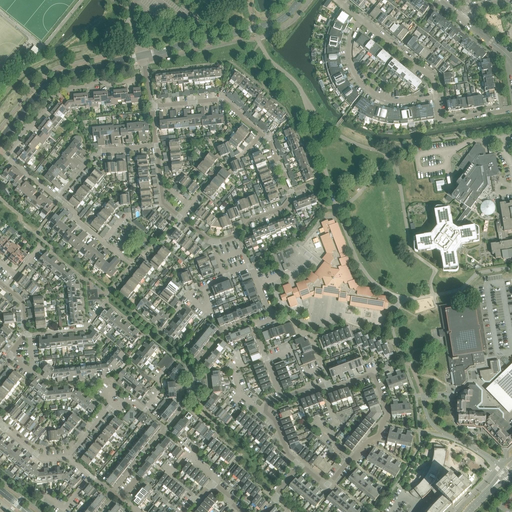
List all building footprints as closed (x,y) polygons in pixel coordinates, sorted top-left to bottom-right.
[(364,5),(362,3),(358,0),(349,0),(359,7),(361,9),(364,5)] [(413,10),(414,9),(421,0),(420,0),(414,0),(410,5),(409,7),(413,10)] [(418,12),(424,5),(422,3),(423,2),(421,0),(414,9),(418,12)] [(429,7),(430,7),(428,5),(427,7),(424,5),(418,12),(417,14),(421,17),(426,11),(429,7)] [(374,18),(380,11),(376,7),(369,16),(371,17),(373,19),(374,18)] [(352,19),(341,9),(336,15),(348,23),(349,21),(350,22),(352,19)] [(377,22),(384,14),(380,11),(374,18),(373,19),(375,21),(377,22)] [(431,25),(433,23),(438,16),(436,14),(437,13),(435,11),(435,12),(431,16),(427,22),(431,25)] [(381,26),(388,17),(384,14),(377,22),(381,26)] [(348,23),(336,15),(333,21),(346,28),(348,25),(347,24),(348,23)] [(385,29),(392,20),(394,18),(390,15),(388,17),(381,26),(385,29)] [(437,26),(443,18),(442,17),(441,18),(438,16),(433,23),(437,26)] [(389,32),(396,24),(398,21),(394,18),(392,20),(385,29),(389,32)] [(441,29),(446,22),(444,20),(445,19),(443,18),(437,26),(441,29)] [(346,28),(333,21),(330,20),(327,27),(330,28),(343,33),(343,31),(344,32),(346,28)] [(445,33),(451,24),(450,23),(449,24),(446,22),(441,29),(445,33)] [(393,35),(400,27),(396,24),(389,32),(393,35)] [(449,36),(454,29),(452,27),(453,25),(451,24),(445,33),(449,36)] [(398,37),(405,28),(402,25),(400,27),(393,35),(397,38),(398,37)] [(342,35),(343,33),(330,28),(327,35),(342,39),(343,35),(342,35)] [(401,42),(408,33),(409,31),(405,28),(398,37),(397,38),(401,42)] [(453,39),(459,31),(458,29),(456,31),(454,29),(449,36),(453,39)] [(457,42),(462,35),(460,33),(461,32),(459,31),(453,39),(457,42)] [(341,43),(342,39),(327,35),(326,42),(340,44),(340,42),(341,43)] [(360,46),(367,38),(363,35),(356,43),(360,46)] [(460,46),(467,37),(466,36),(465,37),(462,35),(457,42),(460,46)] [(416,36),(407,46),(409,48),(411,50),(412,48),(418,41),(417,40),(418,39),(418,37),(416,36)] [(464,49),(470,42),(468,40),(469,38),(467,37),(460,46),(464,49)] [(364,50),(371,41),(367,38),(360,46),(364,50)] [(368,53),(375,44),(371,41),(364,50),(368,53)] [(412,48),(411,50),(413,51),(415,53),(422,44),(418,41),(412,48)] [(339,46),(340,44),(326,42),(325,49),(340,50),(340,46),(339,46)] [(468,52),(475,44),(474,42),(472,43),(470,42),(464,49),(468,52)] [(372,56),(379,48),(375,44),(368,53),(372,56)] [(422,44),(415,53),(417,54),(419,56),(420,55),(426,48),(422,44)] [(472,55),(478,48),(476,46),(477,45),(475,44),(468,52),(472,55)] [(30,51),(37,56),(41,51),(35,46),(30,51)] [(376,59),(383,51),(379,48),(372,56),(376,59)] [(420,55),(419,56),(421,58),(423,59),(430,51),(426,48),(420,55)] [(476,58),(483,50),(481,49),(480,50),(478,48),(472,55),(476,58)] [(488,57),(486,54),(484,52),(485,51),(483,50),(476,58),(480,62),(488,57)] [(380,62),(387,54),(383,51),(376,59),(380,62)] [(430,51),(423,59),(424,61),(427,62),(428,61),(434,54),(430,51)] [(428,61),(427,62),(429,64),(431,66),(438,57),(440,55),(436,52),(434,54),(428,61)] [(384,66),(391,57),(387,54),(380,62),(384,66)] [(438,57),(431,66),(432,67),(435,69),(436,68),(442,60),(444,58),(440,55),(438,57)] [(341,61),(340,57),(339,57),(339,56),(325,56),(322,56),(322,63),(323,64),(326,64),(341,61)] [(490,63),(490,60),(488,57),(480,62),(481,67),(492,65),(491,63),(490,63)] [(391,71),(398,63),(394,60),(387,68),(391,71)] [(436,68),(435,69),(437,71),(439,72),(446,64),(442,60),(436,68)] [(341,67),(340,66),(341,65),(341,61),(326,64),(327,71),(341,67)] [(395,75),(402,66),(398,63),(391,71),(395,75)] [(446,64),(439,72),(440,73),(443,75),(444,75),(449,72),(453,70),(453,69),(453,68),(452,68),(452,67),(451,67),(450,67),(446,64)] [(399,78),(406,70),(402,66),(395,75),(399,78)] [(329,78),(344,72),(342,68),(341,69),(341,67),(327,71),(329,78)] [(224,75),(223,71),(223,69),(222,70),(220,70),(220,69),(215,69),(216,78),(221,78),(221,77),(223,76),(223,77),(224,75)] [(403,81),(410,73),(406,70),(399,78),(403,81)] [(235,83),(241,76),(237,72),(236,73),(234,72),(232,73),(230,76),(230,77),(232,78),(231,79),(235,83)] [(332,84),(345,78),(344,76),(345,76),(344,72),(329,78),(332,84)] [(444,75),(443,75),(443,78),(443,80),(454,79),(453,73),(451,74),(449,72),(444,75)] [(407,84),(414,76),(410,73),(403,81),(407,84)] [(240,86),(245,79),(241,76),(235,83),(240,86)] [(411,87),(418,79),(414,76),(407,84),(411,87)] [(336,90),(336,91),(349,82),(346,79),(345,78),(332,84),(333,85),(332,85),(335,90),(336,90)] [(244,90),(249,82),(245,79),(240,86),(244,90)] [(415,91),(420,85),(422,82),(418,79),(411,87),(415,91)] [(248,93),(253,86),(249,82),(244,90),(248,93)] [(340,96),(351,88),(350,86),(351,86),(349,82),(336,91),(340,96)] [(252,96),(258,89),(253,86),(248,93),(252,96)] [(345,102),(356,91),(353,88),(352,89),(351,88),(340,96),(345,102)] [(142,99),(141,89),(133,89),(134,96),(131,96),(132,103),(138,103),(137,99),(142,99)] [(259,98),(261,95),(262,93),(258,89),(252,96),(256,100),(258,97),(259,98)] [(132,103),(131,96),(128,96),(128,90),(121,91),(122,101),(125,100),(126,104),(132,103)] [(122,101),(121,91),(114,91),(114,98),(111,98),(112,105),(118,105),(118,101),(122,101)] [(350,107),(359,96),(358,95),(359,94),(356,91),(345,102),(350,107)] [(111,98),(108,98),(108,92),(101,93),(102,103),(102,106),(106,105),(106,106),(112,105),(111,98)] [(102,103),(101,93),(94,93),(94,100),(91,100),(92,107),(98,106),(98,103),(102,103)] [(82,107),(86,107),(86,108),(92,107),(91,100),(88,100),(88,94),(81,95),(82,107)] [(68,102),(72,109),(78,109),(78,108),(82,107),(81,95),(74,95),(74,101),(68,102)] [(257,108),(265,98),(261,95),(259,98),(258,97),(256,100),(253,104),(257,108)] [(257,108),(261,111),(263,109),(269,102),(265,98),(257,108)] [(359,113),(368,101),(364,99),(362,98),(353,109),(359,113)] [(366,117),(372,105),(370,104),(371,103),(368,101),(359,113),(366,117)] [(55,108),(64,116),(66,113),(68,114),(72,109),(68,102),(64,107),(59,103),(55,108)] [(268,112),(273,105),(269,102),(263,109),(268,112)] [(372,120),(378,106),(374,104),(373,105),(372,105),(366,117),(372,120)] [(272,115),(277,108),(273,105),(268,112),(272,115)] [(434,120),(432,106),(430,106),(430,105),(425,106),(428,121),(434,120)] [(379,122),(383,109),(381,108),(381,107),(378,106),(372,120),(373,120),(379,122)] [(428,121),(425,106),(420,107),(420,108),(419,108),(421,122),(428,121)] [(224,125),(223,116),(219,116),(218,107),(215,107),(216,125),(224,125)] [(421,122),(419,108),(417,108),(417,107),(412,108),(414,123),(421,122)] [(53,120),(59,125),(63,120),(62,119),(65,116),(64,116),(55,108),(51,114),(55,118),(53,120)] [(205,117),(204,108),(201,108),(201,112),(201,115),(202,126),(202,127),(209,126),(209,117),(205,117)] [(274,121),(282,112),(277,108),(272,115),(270,118),(274,121)] [(386,124),(389,109),(385,108),(384,109),(383,109),(379,122),(386,124)] [(414,123),(412,108),(407,109),(407,110),(406,110),(408,124),(414,123)] [(393,125),(394,111),(392,111),(393,110),(389,109),(386,124),(393,125)] [(189,127),(188,117),(187,113),(187,110),(184,110),(185,120),(181,120),(181,129),(189,128),(189,127)] [(177,120),(176,111),(173,111),(174,129),(181,129),(181,120),(177,120)] [(168,130),(167,121),(163,122),(162,112),(159,113),(161,131),(168,130)] [(289,119),(285,116),(286,115),(282,112),(274,121),(276,123),(278,120),(280,122),(282,124),(289,119)] [(196,127),(194,116),(188,117),(189,127),(196,127)] [(59,125),(53,120),(52,122),(47,119),(43,124),(50,130),(53,127),(55,130),(59,125)] [(141,124),(143,142),(146,141),(145,132),(149,132),(148,123),(148,120),(141,121),(141,124)] [(238,130),(247,137),(250,133),(247,131),(249,129),(242,123),(240,125),(240,127),(238,130)] [(48,133),(50,130),(43,124),(38,129),(43,133),(41,135),(47,140),(51,136),(48,133)] [(143,142),(141,124),(134,125),(135,133),(139,133),(140,142),(143,142)] [(294,134),(292,129),(290,124),(284,129),(285,132),(284,132),(286,137),(294,134)] [(132,143),(131,134),(135,133),(134,125),(127,126),(129,136),(129,140),(129,143),(132,143)] [(115,138),(114,127),(114,126),(106,126),(106,128),(107,136),(111,136),(112,145),(115,145),(115,141),(115,138)] [(129,136),(127,126),(120,127),(121,137),(129,136)] [(101,146),(99,128),(93,129),(93,137),(97,137),(98,146),(101,146)] [(105,146),(104,136),(107,136),(106,128),(99,128),(101,146),(105,146)] [(236,135),(243,140),(244,140),(247,137),(238,130),(238,129),(237,130),(235,132),(235,133),(237,134),(236,135)] [(47,140),(41,135),(39,138),(34,134),(30,140),(38,146),(40,143),(43,145),(47,140)] [(296,139),(294,134),(286,137),(288,142),(296,139)] [(243,140),(236,135),(235,136),(235,135),(232,139),(240,145),(243,142),(242,141),(243,140)] [(80,148),(82,145),(81,144),(82,143),(82,142),(82,141),(82,140),(82,139),(81,139),(80,138),(80,137),(79,137),(78,137),(77,137),(76,137),(75,137),(74,138),(73,139),(73,140),(72,141),(73,142),(73,143),(71,145),(85,157),(87,154),(80,148)] [(240,145),(232,139),(229,142),(228,142),(227,143),(230,147),(233,146),(237,149),(240,145)] [(298,144),(296,139),(288,142),(286,143),(288,148),(290,147),(298,144)] [(35,149),(38,146),(30,140),(25,145),(30,149),(28,151),(34,156),(38,151),(35,149)] [(229,154),(227,149),(230,147),(227,143),(225,144),(226,145),(222,147),(225,156),(229,154)] [(300,149),(298,144),(290,147),(292,153),(294,152),(294,151),(300,149)] [(451,271),(452,272),(455,272),(456,271),(457,271),(457,270),(458,270),(458,269),(458,268),(456,260),(455,252),(461,244),(477,241),(477,240),(476,236),(476,234),(477,234),(478,234),(478,233),(478,230),(478,229),(478,228),(477,228),(477,227),(476,227),(475,227),(462,229),(457,230),(456,229),(465,216),(466,216),(468,213),(469,211),(471,209),(476,202),(478,204),(481,205),(482,206),(482,207),(482,208),(482,209),(482,210),(482,211),(483,212),(483,213),(484,213),(484,214),(485,214),(486,214),(487,215),(488,215),(489,214),(490,214),(491,214),(492,213),(493,214),(499,219),(500,221),(499,221),(498,221),(496,223),(497,233),(498,233),(498,236),(498,237),(499,241),(498,241),(497,241),(498,244),(496,244),(496,243),(490,244),(492,255),(492,254),(495,254),(495,257),(496,259),(503,258),(503,259),(511,258),(511,240),(506,242),(505,232),(511,230),(511,201),(507,202),(508,205),(505,205),(505,203),(500,204),(502,215),(500,216),(499,215),(495,212),(493,211),(494,210),(494,209),(494,208),(494,207),(493,206),(492,204),(491,204),(491,203),(489,203),(488,202),(487,202),(486,203),(485,203),(484,204),(483,203),(478,200),(478,199),(479,197),(487,186),(486,177),(488,177),(499,175),(496,160),(495,154),(486,155),(483,156),(482,156),(479,157),(479,156),(479,155),(479,154),(483,154),(482,148),(476,144),(467,157),(465,159),(463,161),(459,168),(463,171),(463,172),(459,176),(461,178),(459,181),(456,184),(458,185),(455,189),(453,191),(452,190),(448,195),(453,199),(460,204),(461,203),(464,205),(462,208),(465,211),(460,217),(458,220),(458,221),(456,224),(452,225),(449,207),(441,207),(438,207),(437,208),(436,208),(436,209),(435,209),(435,210),(435,211),(436,220),(438,227),(432,235),(416,238),(416,240),(417,243),(417,245),(416,245),(415,245),(414,246),(415,249),(415,250),(415,251),(416,251),(416,252),(417,252),(418,252),(431,250),(435,249),(441,253),(444,270),(449,270),(451,269),(451,270),(451,271)] [(85,157),(71,145),(67,151),(74,156),(76,153),(83,159),(85,157)] [(225,156),(222,147),(217,148),(219,153),(217,154),(220,159),(221,158),(221,157),(225,156)] [(304,153),(302,148),(300,149),(294,151),(294,152),(296,157),(304,153)] [(34,156),(28,151),(26,153),(22,149),(17,155),(25,161),(28,158),(30,160),(34,156)] [(79,165),(71,159),(74,156),(67,151),(62,156),(63,157),(63,156),(76,168),(79,165)] [(251,156),(252,160),(263,156),(261,152),(251,156)] [(220,159),(217,154),(214,157),(210,153),(207,157),(215,163),(218,160),(220,159)] [(306,158),(304,153),(296,157),(297,162),(306,158)] [(76,168),(63,156),(63,157),(59,162),(67,168),(69,165),(75,170),(76,168)] [(265,160),(263,156),(252,160),(254,164),(265,160)] [(215,163),(207,157),(204,160),(205,161),(204,162),(211,167),(211,166),(212,167),(215,163)] [(308,164),(306,158),(297,162),(299,167),(308,164)] [(244,169),(241,163),(240,163),(239,160),(235,162),(238,171),(239,174),(244,172),(243,169),(244,169)] [(265,160),(254,164),(253,165),(255,169),(257,168),(266,165),(265,160)] [(59,162),(54,167),(65,176),(68,178),(70,176),(64,171),(67,168),(59,162)] [(211,167),(204,162),(203,162),(200,165),(208,172),(211,168),(210,168),(211,167)] [(238,171),(235,162),(230,164),(232,169),(230,171),(233,175),(234,174),(234,173),(238,171)] [(112,174),(110,164),(106,164),(106,169),(103,171),(106,176),(107,175),(107,174),(112,174)] [(310,169),(308,164),(299,167),(301,172),(310,169)] [(208,172),(200,165),(197,169),(205,175),(208,172)] [(267,169),(268,169),(266,165),(257,168),(258,172),(257,173),(257,174),(259,173),(267,170),(267,169)] [(12,179),(18,172),(13,167),(9,172),(6,170),(2,176),(7,180),(9,177),(12,179)] [(65,176),(54,167),(49,172),(56,178),(58,175),(66,181),(68,178),(65,176)] [(106,176),(103,171),(100,172),(96,169),(94,173),(103,181),(106,176)] [(233,175),(230,171),(227,172),(223,169),(220,173),(228,179),(231,175),(232,176),(233,175)] [(312,174),(310,169),(301,172),(303,177),(312,174)] [(270,175),(268,171),(267,170),(259,173),(260,174),(259,174),(261,179),(270,175)] [(20,181),(24,176),(18,172),(12,179),(15,182),(13,185),(17,188),(18,188),(20,185),(23,183),(20,181)] [(61,186),(54,180),(56,178),(49,172),(45,178),(59,189),(61,186)] [(181,185),(187,177),(184,175),(185,174),(183,172),(179,175),(180,178),(177,182),(181,185)] [(103,181),(94,173),(91,177),(91,178),(99,185),(103,181)] [(228,179),(220,173),(217,176),(218,176),(217,177),(224,183),(224,182),(225,183),(228,179)] [(314,179),(312,174),(303,177),(305,182),(314,179)] [(272,179),(270,175),(261,179),(262,183),(263,183),(263,184),(271,180),(272,179)] [(186,188),(191,181),(190,181),(191,180),(187,177),(181,185),(185,188),(185,187),(186,188)] [(213,181),(221,187),(223,189),(226,185),(223,183),(224,183),(217,177),(217,178),(216,178),(213,181)] [(99,185),(91,178),(90,178),(87,181),(95,188),(97,184),(99,185)] [(260,184),(261,185),(262,190),(265,189),(274,185),(272,181),(271,180),(263,184),(263,183),(262,183),(260,184)] [(441,185),(445,185),(445,180),(437,181),(437,191),(442,191),(441,185)] [(95,188),(87,181),(83,185),(84,186),(90,192),(91,191),(91,192),(95,188)] [(190,192),(196,184),(192,181),(192,182),(191,181),(186,188),(186,189),(190,192)] [(221,187),(213,181),(210,185),(211,185),(210,186),(217,191),(218,191),(221,187)] [(25,195),(31,187),(26,182),(22,187),(20,185),(18,188),(17,188),(15,191),(20,195),(22,192),(25,195)] [(193,195),(199,187),(196,184),(190,192),(193,195)] [(276,190),(274,185),(265,189),(266,194),(267,193),(267,194),(275,191),(275,190),(276,190)] [(90,192),(84,186),(83,187),(82,186),(80,190),(88,196),(89,198),(92,194),(90,192)] [(216,192),(217,191),(210,186),(210,187),(209,186),(206,190),(214,196),(215,197),(216,196),(216,193),(217,192),(216,192)] [(35,198),(33,196),(37,191),(31,187),(25,195),(25,196),(27,197),(28,197),(25,201),(25,202),(29,205),(31,204),(35,198)] [(88,196),(80,190),(76,194),(77,194),(77,195),(83,200),(84,200),(88,196)] [(214,196),(206,190),(203,193),(211,199),(214,196)] [(278,196),(276,191),(276,192),(275,191),(267,194),(268,195),(267,195),(269,199),(278,196)] [(259,204),(255,193),(250,195),(251,197),(254,206),(259,204)] [(41,207),(47,200),(42,195),(38,200),(35,198),(31,204),(36,208),(38,205),(41,207)] [(83,200),(77,195),(76,196),(75,195),(73,198),(80,205),(83,202),(83,201),(83,200)] [(280,200),(278,196),(269,199),(270,204),(280,200)] [(254,206),(251,197),(246,199),(246,200),(249,208),(250,208),(254,206)] [(312,205),(309,197),(304,199),(307,207),(312,205)] [(80,205),(73,198),(69,202),(77,209),(80,205)] [(249,208),(246,200),(245,200),(245,199),(241,201),(245,210),(248,209),(248,208),(249,208)] [(307,207),(304,199),(299,201),(302,209),(307,207)] [(49,209),(52,204),(47,200),(41,207),(39,209),(42,212),(41,212),(46,217),(51,211),(49,209)] [(121,208),(118,202),(114,204),(111,201),(108,205),(116,211),(118,207),(119,208),(121,208)] [(245,210),(241,201),(236,203),(235,204),(239,212),(240,212),(245,210)] [(302,209),(299,201),(293,203),(297,214),(303,212),(302,209)] [(142,206),(143,216),(154,210),(154,209),(152,209),(152,204),(142,206)] [(116,211),(108,205),(105,208),(105,209),(112,215),(112,214),(112,215),(116,211)] [(198,217),(205,209),(201,206),(195,214),(198,217)] [(112,215),(105,209),(102,207),(99,211),(101,213),(109,219),(111,216),(111,215),(112,215)] [(82,218),(88,210),(85,208),(79,216),(82,218)] [(203,220),(208,213),(208,212),(205,209),(198,217),(202,220),(203,220)] [(236,219),(232,209),(227,211),(228,212),(227,212),(230,220),(231,220),(231,221),(236,219)] [(60,221),(65,215),(67,212),(65,210),(58,218),(55,215),(50,222),(55,226),(59,221),(60,221)] [(143,216),(151,223),(157,215),(154,212),(155,211),(154,210),(143,216)] [(109,219),(101,213),(98,217),(98,218),(105,224),(105,223),(106,223),(109,219)] [(207,224),(213,216),(209,213),(209,214),(208,213),(203,220),(203,221),(207,224)] [(154,226),(161,218),(157,215),(151,223),(154,226)] [(211,226),(217,227),(218,218),(217,218),(216,219),(213,216),(207,224),(210,227),(211,226)] [(296,224),(293,216),(288,218),(291,226),(296,224)] [(105,224),(98,218),(97,219),(97,218),(94,222),(102,228),(104,225),(104,224),(105,224)] [(158,229),(165,221),(161,218),(154,226),(158,229)] [(222,228),(223,229),(227,227),(224,218),(219,220),(219,219),(218,218),(217,227),(222,228)] [(291,226),(288,218),(283,219),(286,228),(291,226)] [(286,228),(283,219),(278,221),(282,232),(287,230),(286,228)] [(58,233),(65,225),(60,221),(59,221),(55,226),(53,229),(58,233)] [(167,227),(166,226),(168,224),(165,221),(158,229),(161,232),(162,232),(167,227)] [(282,232),(278,221),(273,223),(277,234),(282,232)] [(350,272),(347,265),(350,264),(347,257),(346,257),(344,252),(348,251),(337,223),(335,224),(334,221),(328,223),(327,221),(322,223),(326,235),(321,237),(327,254),(322,260),(325,262),(319,270),(314,275),(312,273),(307,278),(309,280),(308,282),(306,283),(305,281),(296,284),(298,288),(292,290),(290,284),(283,287),(286,295),(281,296),(283,302),(288,300),(291,307),(298,305),(296,299),(301,297),(302,300),(311,297),(310,295),(312,295),(315,295),(314,298),(322,299),(322,295),(339,298),(338,302),(346,303),(346,301),(351,302),(350,306),(383,311),(384,309),(387,310),(388,304),(389,298),(373,295),(374,289),(359,287),(356,280),(353,281),(350,274),(350,272)] [(102,228),(94,222),(91,226),(99,232),(102,228)] [(277,234),(273,223),(268,225),(271,235),(272,236),(277,234)] [(71,234),(77,227),(75,224),(73,227),(70,230),(64,238),(62,240),(67,244),(69,243),(74,236),(71,234)] [(64,238),(70,230),(65,225),(58,233),(64,238)] [(268,225),(263,227),(266,237),(271,235),(268,225)] [(267,238),(266,237),(263,227),(258,229),(262,240),(267,238)] [(262,240),(258,229),(252,231),(254,236),(254,238),(255,238),(257,242),(262,240)] [(173,240),(179,232),(176,230),(174,232),(172,230),(168,235),(170,237),(173,240)] [(74,247),(85,233),(83,231),(77,239),(74,236),(69,243),(74,247)] [(178,243),(184,237),(183,236),(184,236),(179,232),(173,240),(177,243),(178,243)] [(82,243),(88,235),(85,233),(74,247),(80,252),(85,245),(82,243)] [(258,246),(257,242),(255,238),(254,238),(254,236),(249,238),(253,248),(258,246)] [(182,248),(188,240),(185,237),(184,237),(178,243),(178,244),(182,248)] [(0,252),(8,242),(9,242),(5,239),(4,240),(1,238),(0,239),(0,252)] [(253,248),(249,238),(244,239),(248,250),(253,248)] [(86,255),(92,247),(94,244),(96,242),(94,240),(88,247),(85,245),(80,252),(85,256),(86,255)] [(187,251),(192,244),(192,243),(188,240),(182,248),(186,250),(187,251)] [(6,256),(15,246),(12,243),(10,244),(8,242),(0,252),(3,255),(4,255),(6,256)] [(190,254),(197,247),(193,244),(192,244),(187,251),(190,254)] [(12,262),(20,252),(18,250),(19,248),(15,246),(6,256),(9,258),(8,259),(12,262)] [(91,260),(97,252),(92,247),(86,255),(91,260)] [(171,253),(164,247),(161,251),(168,257),(171,253)] [(197,254),(201,250),(197,247),(190,254),(194,257),(193,258),(194,259),(199,256),(197,254)] [(104,260),(110,253),(107,251),(105,253),(103,256),(96,264),(94,266),(100,271),(101,269),(107,263),(104,260)] [(168,257),(161,251),(157,254),(158,255),(157,255),(164,261),(165,260),(165,261),(168,257)] [(18,267),(25,258),(28,255),(24,253),(22,254),(20,252),(12,262),(15,265),(16,264),(18,266),(18,267)] [(49,258),(46,257),(49,253),(47,252),(39,262),(43,265),(49,258)] [(96,264),(103,256),(97,252),(91,260),(96,264)] [(164,261),(157,255),(157,256),(154,259),(161,265),(164,262),(164,261)] [(207,261),(206,257),(201,259),(199,256),(194,259),(195,261),(196,261),(198,265),(207,261)] [(47,269),(56,259),(54,257),(51,260),(49,258),(43,265),(47,269)] [(106,274),(118,259),(115,258),(109,265),(107,263),(101,269),(106,274)] [(52,272),(57,265),(55,263),(57,260),(56,259),(47,269),(52,272)] [(114,269),(120,262),(118,259),(106,274),(112,278),(117,271),(114,269)] [(161,265),(154,259),(151,263),(151,264),(154,267),(153,268),(156,270),(158,269),(161,265)] [(154,267),(151,264),(150,265),(145,261),(143,264),(151,271),(153,268),(154,267)] [(197,270),(199,269),(209,265),(207,261),(198,265),(196,265),(197,270)] [(56,276),(64,265),(62,264),(59,267),(57,265),(52,272),(56,276)] [(151,271),(143,264),(140,268),(140,269),(146,275),(147,274),(147,275),(151,271)] [(60,279),(65,272),(63,270),(66,267),(64,265),(56,276),(60,279)] [(211,269),(209,265),(199,269),(201,273),(211,269)] [(143,280),(145,281),(148,277),(146,275),(140,269),(139,270),(136,273),(143,280)] [(192,282),(189,272),(187,269),(183,270),(184,274),(188,283),(192,282)] [(212,274),(211,269),(201,273),(203,278),(212,274)] [(64,282),(72,272),(70,271),(68,274),(65,272),(60,279),(64,282)] [(75,280),(71,277),(74,274),(72,272),(64,282),(67,284),(75,280)] [(143,280),(136,273),(133,277),(133,278),(139,283),(140,283),(143,280)] [(188,283),(184,274),(180,276),(182,281),(179,282),(183,287),(184,286),(184,285),(188,283)] [(251,279),(249,274),(241,277),(243,282),(251,279)] [(20,286),(26,278),(23,275),(16,283),(20,286)] [(28,286),(31,282),(30,281),(26,278),(20,286),(24,289),(24,288),(27,285),(28,286)] [(139,283),(133,278),(132,279),(132,278),(129,282),(136,288),(139,285),(139,284),(139,283)] [(29,292),(35,285),(36,283),(33,280),(31,282),(28,286),(27,285),(24,288),(25,289),(25,290),(29,292)] [(183,287),(179,282),(177,284),(173,281),(170,284),(177,291),(180,287),(181,288),(183,287)] [(234,289),(231,281),(226,283),(229,291),(234,289)] [(136,288),(129,282),(126,285),(134,292),(136,288)] [(35,292),(38,288),(39,288),(41,286),(36,283),(35,285),(29,292),(32,295),(31,296),(32,297),(37,295),(35,292)] [(229,291),(226,283),(221,284),(225,293),(229,291)] [(177,291),(170,284),(167,288),(167,289),(173,295),(174,294),(177,291)] [(135,293),(134,292),(126,285),(123,289),(132,296),(135,293)] [(220,295),(217,286),(212,288),(215,297),(220,295)] [(132,296),(123,289),(119,293),(129,301),(132,296)] [(173,295),(167,289),(166,290),(166,289),(163,293),(171,299),(174,296),(173,295)] [(171,299),(163,293),(161,292),(158,295),(160,297),(168,303),(171,299)] [(44,302),(43,297),(39,298),(37,295),(32,297),(32,298),(34,298),(34,303),(44,302)] [(143,309),(148,302),(147,302),(148,300),(145,297),(136,309),(138,311),(140,307),(143,309)] [(6,309),(9,305),(5,302),(0,307),(0,310),(2,312),(2,313),(2,314),(7,311),(6,309)] [(144,316),(152,306),(148,302),(143,309),(145,311),(142,315),(144,316)] [(263,311),(262,306),(260,302),(255,304),(258,313),(263,311)] [(258,313),(255,304),(254,305),(250,306),(254,314),(258,313)] [(455,385),(455,387),(461,387),(466,381),(464,371),(466,371),(465,367),(469,366),(469,367),(474,366),(474,364),(484,363),(483,351),(487,351),(480,306),(475,306),(475,305),(447,309),(447,305),(440,306),(443,330),(439,331),(440,338),(445,337),(452,385),(455,385)] [(151,316),(157,309),(152,306),(144,316),(146,318),(149,314),(151,316)] [(254,314),(250,306),(246,308),(249,316),(254,314)] [(195,315),(185,307),(183,309),(187,312),(185,314),(192,319),(195,315)] [(249,316),(246,308),(241,310),(244,318),(249,316)] [(104,321),(112,311),(110,309),(107,313),(105,311),(100,317),(104,321)] [(152,323),(161,313),(157,309),(151,316),(153,318),(151,321),(152,323)] [(244,318),(241,310),(236,311),(239,320),(244,318)] [(14,319),(14,314),(9,314),(7,311),(2,314),(3,315),(4,315),(4,320),(14,319)] [(113,318),(111,316),(114,312),(112,311),(104,321),(108,324),(113,318)] [(239,320),(236,311),(231,313),(235,322),(239,320)] [(159,323),(165,316),(161,313),(152,323),(154,324),(157,321),(159,323)] [(235,322),(231,313),(226,315),(230,323),(235,322)] [(192,319),(185,314),(183,316),(179,314),(178,315),(188,324),(192,319)] [(188,324),(178,315),(177,317),(180,320),(178,322),(185,328),(188,324)] [(230,323),(226,315),(222,317),(225,325),(230,323)] [(112,328),(120,318),(119,316),(116,320),(113,318),(108,324),(112,328)] [(161,330),(169,320),(165,316),(159,323),(162,325),(159,328),(161,330)] [(225,325),(222,317),(217,319),(220,327),(225,325)] [(116,331),(122,324),(119,323),(122,319),(120,318),(112,328),(116,331)] [(15,323),(14,319),(4,320),(5,324),(4,324),(3,325),(9,327),(10,324),(15,323)] [(185,328),(178,322),(176,325),(173,322),(171,324),(181,332),(185,328)] [(120,335),(129,325),(127,323),(124,326),(122,324),(116,331),(120,335)] [(285,336),(289,334),(290,338),(296,335),(291,323),(281,326),(284,335),(285,336)] [(181,332),(171,324),(170,326),(173,328),(171,330),(178,336),(181,332)] [(218,330),(211,324),(208,328),(215,334),(218,330)] [(12,333),(8,330),(9,327),(3,325),(3,326),(4,327),(1,331),(8,337),(12,333)] [(124,338),(130,331),(128,329),(130,326),(129,325),(120,335),(124,338)] [(252,335),(250,331),(249,327),(244,329),(247,337),(252,335)] [(215,334),(208,328),(205,332),(212,338),(215,334)] [(272,330),(275,338),(280,336),(277,328),(272,330)] [(94,344),(101,336),(93,329),(91,331),(93,332),(90,336),(94,344)] [(247,337),(244,329),(239,331),(242,339),(246,338),(247,337)] [(353,338),(350,329),(345,330),(348,340),(353,338)] [(129,341),(137,331),(135,330),(132,333),(130,331),(124,338),(129,341)] [(178,336),(171,330),(169,333),(166,330),(164,332),(174,341),(178,336)] [(275,338),(272,330),(267,332),(270,340),(275,338)] [(348,340),(345,330),(339,332),(343,342),(348,340)] [(8,337),(1,331),(0,331),(0,335),(2,337),(1,339),(4,341),(5,340),(6,340),(8,337)] [(135,343),(139,338),(136,336),(139,333),(137,331),(129,341),(133,345),(135,346),(137,344),(135,343)] [(242,339),(239,331),(234,332),(238,341),(242,339)] [(212,338),(205,332),(202,336),(208,342),(212,338)] [(238,341),(234,332),(230,334),(233,343),(238,341)] [(343,342),(339,332),(334,334),(338,344),(343,342)] [(94,344),(90,336),(85,336),(85,334),(82,334),(83,337),(84,348),(96,347),(94,344)] [(233,343),(230,334),(225,336),(228,345),(233,343)] [(338,344),(334,334),(329,336),(333,346),(338,344)] [(364,344),(362,339),(361,334),(355,337),(358,346),(364,344)] [(208,342),(202,336),(198,340),(205,345),(208,342)] [(333,346),(329,336),(324,338),(328,348),(333,346)] [(371,346),(369,342),(367,337),(362,339),(364,344),(365,348),(370,346),(371,346)] [(305,342),(303,338),(295,341),(297,346),(300,344),(305,343),(305,342)] [(328,348),(324,338),(319,340),(322,349),(328,348)] [(205,345),(198,340),(195,344),(202,349),(205,345)] [(254,340),(247,342),(245,343),(247,348),(256,345),(254,340)] [(377,349),(376,344),(374,340),(369,342),(371,346),(370,346),(372,351),(377,349)] [(228,347),(224,343),(222,341),(219,345),(226,350),(228,347)] [(310,346),(309,341),(305,342),(305,343),(300,344),(302,349),(310,346)] [(384,351),(382,347),(381,342),(376,344),(377,349),(379,353),(384,351)] [(158,348),(159,347),(156,345),(155,346),(151,343),(149,345),(146,343),(144,344),(155,353),(158,349),(158,348)] [(155,353),(144,344),(143,346),(146,349),(144,351),(151,357),(155,353)] [(202,349),(195,344),(192,348),(199,353),(202,349)] [(226,350),(219,345),(215,349),(222,354),(226,350)] [(391,354),(388,345),(382,347),(384,351),(385,356),(391,354)] [(123,358),(126,354),(119,348),(114,354),(124,362),(126,360),(123,358)] [(199,353),(192,348),(189,352),(196,357),(199,353)] [(222,354),(215,349),(212,353),(219,358),(222,354)] [(312,350),(304,354),(303,354),(304,358),(301,360),(303,365),(316,360),(312,350)] [(151,357),(144,351),(142,354),(139,351),(137,353),(148,361),(151,357)] [(148,361),(137,353),(136,355),(137,356),(137,357),(138,357),(139,358),(138,360),(144,365),(148,361)] [(219,358),(212,353),(209,357),(216,362),(219,358)] [(124,362),(114,354),(111,358),(118,363),(120,361),(123,364),(124,362)] [(261,359),(259,354),(251,357),(253,362),(261,359)] [(168,370),(175,362),(166,355),(158,365),(162,369),(165,367),(168,370)] [(216,362),(209,357),(206,361),(213,366),(216,362)] [(364,366),(360,357),(355,358),(361,373),(363,372),(361,367),(364,366)] [(116,366),(118,363),(111,358),(107,363),(114,368),(117,371),(119,369),(116,366)] [(361,373),(355,358),(351,360),(355,369),(357,368),(359,374),(361,373)] [(144,365),(138,360),(136,362),(132,359),(131,361),(141,370),(144,365)] [(355,369),(351,360),(347,362),(352,376),(354,375),(352,370),(355,369)] [(498,373),(498,372),(498,371),(499,371),(498,369),(499,368),(498,364),(497,364),(497,363),(498,362),(498,360),(490,362),(491,370),(479,371),(480,377),(481,377),(485,382),(489,382),(493,378),(492,376),(493,376),(493,375),(495,374),(496,374),(497,374),(498,373)] [(213,366),(206,361),(202,365),(209,371),(213,366)] [(285,367),(283,362),(274,365),(276,370),(285,367)] [(352,376),(347,362),(342,363),(346,373),(348,372),(350,377),(352,376)] [(114,368),(107,363),(106,365),(110,373),(114,368)] [(265,368),(263,364),(263,363),(254,366),(256,372),(265,368)] [(346,373),(342,363),(338,365),(343,380),(345,379),(343,374),(346,373)] [(47,375),(53,368),(48,364),(43,371),(45,373),(43,376),(45,378),(46,377),(47,375)] [(511,364),(507,370),(492,384),(486,390),(502,406),(509,413),(511,410),(511,364)] [(110,373),(106,365),(102,365),(103,374),(110,373)] [(185,370),(178,365),(175,369),(182,374),(185,370)] [(343,380),(338,365),(333,367),(337,376),(339,375),(341,380),(343,380)] [(287,372),(285,367),(276,370),(278,375),(287,372)] [(337,376),(333,367),(328,369),(334,383),(336,382),(334,377),(337,376)] [(267,373),(265,368),(256,372),(258,377),(267,373)] [(182,374),(175,369),(172,373),(179,378),(182,374)] [(408,383),(404,374),(402,375),(400,369),(398,370),(403,385),(408,383)] [(119,384),(127,374),(128,374),(123,370),(118,377),(120,379),(118,382),(119,384)] [(403,385),(398,370),(395,371),(397,376),(395,377),(399,386),(403,385)] [(22,378),(14,372),(11,375),(19,382),(22,378)] [(289,377),(287,372),(278,375),(280,380),(289,377)] [(179,378),(172,373),(168,377),(175,383),(179,378)] [(269,378),(267,373),(258,377),(259,382),(269,378)] [(399,386),(395,377),(393,378),(391,373),(389,374),(394,388),(399,386)] [(126,384),(132,377),(128,374),(127,374),(119,384),(121,385),(124,382),(126,384)] [(394,388),(389,374),(386,375),(388,380),(386,381),(389,390),(394,388)] [(19,382),(11,375),(9,379),(16,385),(19,382)] [(128,391),(136,381),(132,377),(126,384),(129,386),(126,389),(128,391)] [(291,382),(289,377),(280,380),(282,386),(291,382)] [(39,384),(37,383),(39,379),(37,378),(29,388),(33,391),(39,384)] [(270,383),(269,378),(259,382),(261,387),(270,383)] [(16,385),(9,379),(6,382),(14,389),(16,385)] [(135,391),(140,384),(136,381),(128,391),(130,392),(133,389),(135,391)] [(14,389),(6,382),(3,386),(11,392),(14,389)] [(293,387),(291,382),(282,386),(284,391),(293,387)] [(38,395),(43,388),(45,387),(46,385),(44,383),(41,386),(39,384),(33,391),(38,395)] [(272,389),(270,383),(261,387),(263,392),(272,389)] [(136,398),(144,387),(140,384),(135,391),(137,393),(134,396),(136,398)] [(11,392),(3,386),(0,389),(8,396),(11,392)] [(373,390),(371,386),(362,389),(364,394),(373,390)] [(509,445),(511,443),(511,427),(502,418),(502,415),(498,410),(479,410),(475,414),(470,414),(470,413),(481,402),(481,391),(476,386),(473,386),(470,386),(469,386),(464,391),(462,391),(461,392),(461,394),(459,394),(458,395),(458,396),(455,400),(454,412),(458,416),(458,424),(460,425),(468,425),(470,424),(470,423),(471,423),(471,421),(475,421),(475,425),(476,427),(484,427),(488,432),(490,432),(492,434),(492,435),(503,447),(504,447),(505,446),(506,446),(507,447),(509,446),(509,445),(508,445),(509,445)] [(143,398),(148,391),(149,391),(144,387),(136,398),(138,399),(141,396),(143,398)] [(46,401),(48,392),(43,388),(38,395),(37,396),(43,401),(46,402),(46,401)] [(352,397),(349,388),(344,389),(347,399),(352,397)] [(347,399),(344,389),(338,391),(342,401),(347,399)] [(74,401),(79,394),(74,390),(71,399),(74,401)] [(375,396),(373,390),(364,394),(366,399),(375,396)] [(84,398),(81,396),(84,393),(82,391),(80,393),(79,394),(74,401),(78,404),(84,398)] [(342,401),(338,391),(333,393),(337,403),(342,401)] [(57,400),(55,392),(48,392),(46,401),(57,400)] [(325,402),(321,393),(316,395),(320,404),(325,402)] [(337,403),(333,393),(328,395),(331,405),(337,403)] [(220,400),(213,394),(210,398),(217,403),(220,400)] [(320,404),(316,395),(311,397),(314,406),(320,404)] [(82,408),(90,398),(89,396),(86,400),(84,398),(78,404),(82,408)] [(377,401),(375,396),(366,399),(368,404),(377,401)] [(314,406),(311,397),(306,399),(309,408),(314,406)] [(86,411),(92,404),(90,403),(92,399),(90,398),(82,408),(86,411)] [(217,403),(210,398),(208,401),(215,406),(217,403)] [(309,408),(306,399),(301,401),(304,410),(309,408)] [(179,407),(173,401),(172,401),(169,405),(176,410),(179,407)] [(215,406),(208,401),(204,406),(210,411),(215,406)] [(379,406),(377,401),(368,404),(370,409),(379,406)] [(91,415),(99,405),(97,403),(94,406),(92,404),(86,411),(91,415)] [(12,416),(18,409),(19,408),(15,405),(8,413),(12,416)] [(176,410),(169,405),(166,409),(173,414),(176,410)] [(290,411),(288,405),(279,409),(281,414),(290,411)] [(214,414),(219,410),(215,406),(210,411),(214,414)] [(375,423),(382,414),(379,406),(370,409),(371,412),(367,417),(375,423)] [(218,418),(224,411),(220,408),(219,410),(214,414),(218,418)] [(15,419),(21,412),(18,409),(12,416),(15,419)] [(139,415),(131,409),(123,419),(127,423),(130,420),(133,423),(137,419),(139,415)] [(173,414),(166,409),(163,413),(170,418),(173,414)] [(222,421),(228,414),(224,411),(218,418),(222,421)] [(292,416),(290,411),(281,414),(282,419),(286,418),(290,417),(292,416)] [(19,422),(25,415),(21,412),(15,419),(19,422)] [(140,422),(146,415),(142,412),(139,415),(137,419),(140,422)] [(170,418),(163,413),(159,417),(166,423),(170,418)] [(194,418),(191,416),(187,413),(184,417),(191,422),(194,418)] [(241,424),(247,416),(242,413),(236,420),(241,424)] [(81,420),(73,414),(70,418),(78,424),(81,420)] [(226,424),(232,418),(228,414),(222,421),(226,424)] [(24,425),(29,419),(28,418),(29,418),(25,415),(19,422),(22,425),(23,425),(24,425)] [(154,422),(152,420),(146,415),(140,422),(144,425),(146,424),(150,427),(154,422)] [(245,428),(251,420),(247,416),(241,424),(245,428)] [(78,424),(70,418),(69,417),(66,420),(68,422),(67,422),(74,428),(75,427),(75,428),(78,424)] [(191,422),(184,417),(181,421),(188,426),(190,423),(191,422)] [(291,422),(290,417),(286,418),(282,419),(280,420),(282,425),(291,422)] [(375,423),(367,417),(364,421),(372,427),(375,423)] [(125,426),(115,418),(112,421),(120,428),(122,429),(125,426)] [(27,429),(34,422),(30,419),(29,419),(24,425),(24,426),(27,429)] [(249,431),(255,423),(251,420),(245,428),(249,431)] [(120,428),(112,421),(109,425),(110,426),(109,426),(116,432),(116,431),(117,431),(120,428)] [(188,426),(181,421),(178,425),(185,430),(188,426)] [(196,432),(202,425),(198,421),(194,426),(192,428),(196,432)] [(372,427),(364,421),(361,425),(368,431),(372,427)] [(32,432),(38,425),(37,425),(37,424),(34,422),(27,429),(31,432),(32,432)] [(74,428),(67,422),(67,423),(66,423),(63,426),(71,433),(74,429),(74,428)] [(160,427),(159,427),(154,422),(150,427),(156,432),(160,427)] [(293,427),(291,422),(282,425),(284,430),(293,427)] [(253,434),(259,427),(255,423),(249,431),(253,434)] [(36,436),(42,428),(39,425),(38,426),(38,425),(32,432),(33,433),(32,433),(36,436)] [(185,430),(178,425),(174,429),(181,434),(185,430)] [(200,435),(206,428),(202,425),(196,432),(200,435)] [(368,431),(361,425),(357,429),(365,435),(368,431)] [(71,433),(63,426),(61,430),(60,429),(59,430),(61,435),(62,436),(66,434),(68,436),(71,433)] [(116,432),(109,426),(109,427),(108,426),(105,430),(113,436),(116,433),(115,432),(116,432)] [(156,432),(150,427),(147,430),(154,436),(156,432)] [(260,435),(262,432),(264,430),(259,427),(253,434),(257,438),(259,435),(260,435)] [(295,432),(293,427),(284,430),(286,435),(295,432)] [(46,436),(47,431),(46,431),(42,428),(36,436),(40,439),(43,435),(46,436)] [(204,438),(210,431),(206,428),(200,435),(204,438)] [(181,434),(174,429),(171,433),(178,438),(181,434)] [(365,435),(357,429),(354,433),(362,439),(365,435)] [(58,436),(61,435),(59,430),(57,430),(58,431),(53,432),(54,442),(59,441),(58,436)] [(113,436),(105,430),(102,434),(103,434),(102,435),(109,440),(110,440),(113,436)] [(154,436),(147,430),(144,434),(151,439),(154,436)] [(54,442),(53,432),(49,432),(49,431),(47,431),(46,436),(49,437),(50,442),(54,442)] [(208,441),(214,434),(210,431),(204,438),(208,441)] [(260,443),(266,435),(262,432),(260,435),(259,435),(257,438),(256,439),(260,443)] [(297,437),(295,432),(286,435),(288,440),(297,437)] [(362,439),(354,433),(351,437),(358,444),(362,439)] [(151,439),(144,434),(141,438),(147,443),(151,439)] [(109,440),(102,435),(101,435),(98,439),(106,445),(109,441),(108,441),(109,440)] [(268,442),(271,439),(266,435),(260,443),(264,446),(266,444),(268,442)] [(172,443),(170,441),(165,437),(162,442),(169,448),(172,443)] [(299,442),(297,437),(288,440),(290,445),(299,442)] [(358,444),(351,437),(347,442),(355,448),(358,444)] [(147,443),(141,438),(137,442),(144,447),(147,443)] [(106,445),(98,439),(95,442),(96,443),(95,444),(102,449),(102,448),(103,449),(106,445)] [(212,450),(218,442),(215,439),(208,447),(212,450)] [(144,447),(137,442),(134,446),(141,451),(144,447)] [(169,448),(162,442),(159,446),(166,451),(168,448),(169,448)] [(217,454),(223,446),(218,442),(212,450),(217,454)] [(265,453),(272,446),(268,442),(266,444),(264,446),(261,450),(265,453)] [(299,456),(305,448),(300,444),(299,442),(290,445),(291,449),(299,456)] [(355,448),(347,442),(344,446),(351,452),(355,448)] [(0,452),(4,455),(12,445),(10,443),(7,447),(5,445),(0,451),(0,452)] [(102,449),(95,444),(94,444),(91,447),(99,454),(102,450),(101,450),(102,449)] [(8,459),(13,452),(11,450),(14,446),(12,445),(4,455),(8,459)] [(472,486),(462,476),(460,478),(457,475),(451,470),(448,468),(444,466),(447,450),(445,450),(445,448),(443,447),(442,446),(440,446),(439,445),(437,445),(435,445),(434,445),(434,449),(434,452),(433,456),(432,460),(432,463),(430,467),(427,465),(419,479),(422,481),(420,483),(419,484),(417,486),(416,487),(414,489),(412,490),(411,491),(410,492),(410,494),(412,495),(413,496),(414,497),(416,498),(417,498),(417,499),(419,499),(421,498),(422,499),(428,494),(431,490),(433,492),(435,496),(436,497),(438,499),(432,505),(433,507),(439,511),(444,511),(452,505),(452,506),(467,491),(466,491),(472,486)] [(141,451),(134,446),(131,449),(138,455),(141,451)] [(166,451),(159,446),(155,449),(162,455),(166,451)] [(174,456),(180,449),(176,446),(172,451),(170,453),(174,456)] [(221,457),(227,449),(223,446),(217,454),(221,457)] [(273,453),(276,449),(272,446),(265,453),(269,457),(271,455),(273,453)] [(99,454),(91,447),(88,451),(89,451),(88,452),(95,458),(95,457),(96,457),(99,454)] [(370,463),(376,455),(373,453),(376,449),(374,447),(366,461),(370,463)] [(303,459),(309,452),(305,448),(299,456),(303,459)] [(138,455),(131,449),(128,453),(135,459),(138,455)] [(162,455),(155,449),(152,453),(159,459),(162,455)] [(178,460),(184,453),(180,449),(174,456),(178,460)] [(225,461),(231,453),(227,449),(221,457),(225,461)] [(12,462),(20,452),(18,450),(16,454),(13,452),(8,459),(12,462)] [(375,466),(382,452),(381,451),(378,456),(376,455),(370,463),(375,466)] [(16,465),(22,459),(19,457),(22,453),(20,452),(12,462),(16,465)] [(95,458),(88,452),(88,453),(87,452),(84,456),(92,462),(95,459),(94,458),(95,458)] [(307,463),(313,455),(309,452),(303,459),(307,463)] [(379,468),(384,459),(382,458),(384,453),(382,452),(375,466),(379,468)] [(135,459),(128,453),(125,457),(131,463),(135,459)] [(159,459),(152,453),(149,458),(156,463),(159,459)] [(229,464),(236,457),(231,453),(225,461),(229,464)] [(271,464),(277,456),(273,453),(271,455),(269,457),(266,460),(271,464)] [(315,461),(317,458),(313,455),(307,463),(311,466),(313,464),(315,461)] [(92,462),(84,456),(81,460),(89,466),(92,462)] [(275,467),(281,460),(277,456),(271,464),(275,467)] [(317,467),(323,460),(319,456),(317,458),(315,461),(313,464),(317,467)] [(383,470),(391,457),(389,456),(386,461),(384,459),(379,468),(383,470)] [(20,469),(29,459),(27,457),(24,461),(22,459),(16,465),(15,467),(19,470),(20,469)] [(131,463),(125,457),(121,461),(128,467),(131,463)] [(387,473),(392,464),(390,463),(393,458),(391,457),(383,470),(387,473)] [(156,463),(149,458),(146,461),(153,467),(156,463)] [(30,465),(28,464),(30,460),(29,459),(20,469),(25,472),(30,465)] [(279,471),(285,463),(281,460),(275,467),(279,471)] [(321,471),(328,463),(323,460),(317,467),(321,471)] [(128,467),(121,461),(118,465),(125,471),(128,467)] [(153,467),(146,461),(143,465),(150,471),(153,467)] [(391,475),(399,462),(397,461),(394,466),(392,464),(387,473),(391,475)] [(395,478),(401,469),(398,468),(401,463),(399,462),(391,475),(395,478)] [(187,474),(193,467),(189,463),(182,471),(187,474)] [(283,474),(289,467),(285,463),(279,471),(283,474)] [(325,474),(332,467),(328,463),(321,471),(325,474)] [(35,469),(36,467),(37,466),(35,464),(32,467),(30,465),(25,472),(29,476),(35,469)] [(233,475),(240,468),(235,464),(229,472),(233,475)] [(125,471),(118,465),(115,469),(122,475),(125,471)] [(150,471),(143,465),(139,469),(146,475),(150,471)] [(191,478),(197,470),(193,467),(187,474),(191,478)] [(237,479),(244,471),(240,468),(233,475),(237,479)] [(352,483),(358,475),(356,474),(360,470),(358,468),(348,480),(352,483)] [(37,484),(40,473),(35,469),(29,476),(33,479),(32,480),(37,484)] [(122,475),(115,469),(112,473),(118,479),(122,475)] [(146,475),(139,469),(136,473),(143,479),(146,475)] [(195,481),(201,474),(197,470),(191,478),(195,481)] [(65,482),(70,475),(65,471),(62,480),(65,482)] [(241,482),(248,474),(244,471),(237,479),(241,482)] [(74,479),(72,477),(75,474),(73,472),(71,474),(70,475),(65,482),(69,485),(74,479)] [(48,483),(47,481),(47,473),(40,473),(37,484),(48,483)] [(118,479),(112,473),(108,477),(115,483),(118,479)] [(355,486),(365,474),(364,473),(360,477),(358,475),(352,483),(355,486)] [(164,485),(170,478),(165,474),(159,482),(164,485)] [(199,484),(205,477),(201,474),(195,481),(199,484)] [(249,482),(252,478),(248,474),(241,482),(245,485),(249,481),(249,482)] [(359,489),(366,482),(364,480),(367,476),(365,474),(355,486),(359,489)] [(293,490),(303,478),(301,476),(298,481),(296,479),(289,487),(293,490)] [(73,489),(82,479),(80,477),(77,481),(74,479),(69,485),(73,489)] [(115,483),(108,477),(105,481),(112,487),(115,483)] [(204,488),(210,481),(205,477),(199,484),(204,488)] [(168,489),(174,481),(170,478),(164,485),(168,489)] [(297,493),(303,485),(301,483),(305,479),(303,478),(293,490),(297,493)] [(363,492),(373,480),(371,479),(367,483),(366,482),(359,489),(363,492)] [(367,495),(373,488),(371,486),(374,482),(373,480),(363,492),(367,495)] [(172,492),(178,485),(174,481),(168,489),(172,492)] [(253,485),(249,482),(249,481),(245,485),(242,489),(247,493),(253,485)] [(301,496),(310,484),(309,482),(305,487),(303,485),(297,493),(301,496)] [(86,494),(92,487),(88,484),(82,491),(86,494)] [(304,499),(311,491),(309,489),(312,485),(310,484),(301,496),(304,499)] [(153,491),(148,487),(146,485),(142,489),(149,495),(153,491)] [(176,495),(182,488),(178,485),(172,492),(176,495)] [(251,496),(257,488),(253,485),(247,493),(251,496)] [(370,498),(380,486),(378,485),(375,489),(373,488),(367,495),(370,498)] [(374,502),(381,494),(378,492),(382,488),(380,486),(370,498),(374,502)] [(92,496),(96,491),(92,487),(86,494),(90,498),(92,496)] [(181,499),(185,493),(187,492),(182,488),(176,495),(181,499)] [(259,496),(262,492),(257,488),(251,496),(255,499),(256,500),(259,496)] [(308,502),(318,490),(316,488),(313,493),(311,491),(304,499),(308,502)] [(149,495),(142,489),(139,493),(146,499),(149,495)] [(330,503),(340,491),(338,489),(335,493),(333,492),(326,499),(330,503)] [(312,505),(318,497),(316,495),(319,491),(318,490),(308,502),(312,505)] [(98,499),(101,495),(96,491),(92,496),(95,499),(97,500),(98,499)] [(334,506),(340,498),(338,496),(342,492),(340,491),(330,503),(334,506)] [(146,499),(139,493),(136,497),(143,503),(146,499)] [(219,499),(212,493),(208,497),(216,504),(219,499)] [(316,508),(324,497),(325,496),(323,494),(320,499),(318,497),(312,505),(316,508)] [(106,499),(101,495),(98,499),(103,503),(106,499)] [(338,509),(347,497),(346,495),(342,500),(340,498),(334,506),(338,509)] [(256,507),(263,499),(259,496),(256,500),(255,499),(252,503),(256,507)] [(143,503),(136,497),(133,501),(140,507),(143,503)] [(216,504),(208,497),(205,501),(212,508),(216,504)] [(341,511),(348,504),(346,502),(349,498),(347,497),(338,509),(341,511)] [(103,503),(98,499),(97,500),(95,499),(93,501),(100,507),(103,503)] [(261,510),(267,502),(263,499),(256,507),(261,510)] [(100,507),(93,501),(90,506),(97,511),(100,507)] [(208,511),(212,508),(205,501),(201,506),(208,511)] [(341,511),(347,511),(355,503),(353,501),(350,506),(348,504),(341,511)] [(353,511),(355,510),(353,508),(357,504),(355,503),(347,511),(353,511)]
